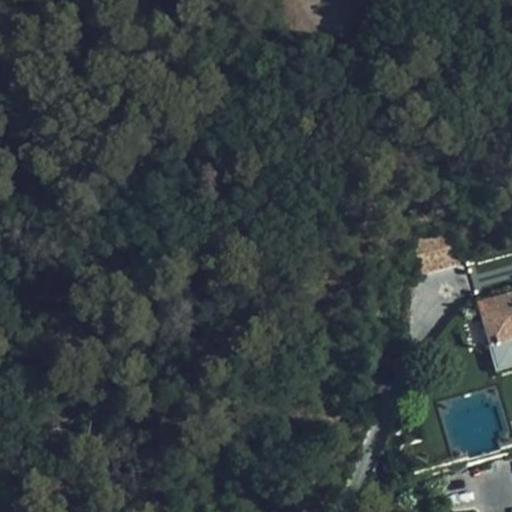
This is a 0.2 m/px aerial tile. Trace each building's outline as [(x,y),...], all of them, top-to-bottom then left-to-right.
[(462,124),(443,133),(447,142),(451,152),(451,153),(477,141),(473,133),(467,136),(462,124)] [(396,223),(414,243),(429,231),(437,224),(419,203),(396,223)] [(421,251),(411,260),(433,286),(458,264),(429,231),(414,243),(421,251)] [(511,293),(477,303),(490,348),(511,341),(511,293)] [(511,366),(511,341),(490,348),(496,371),(511,366)]
